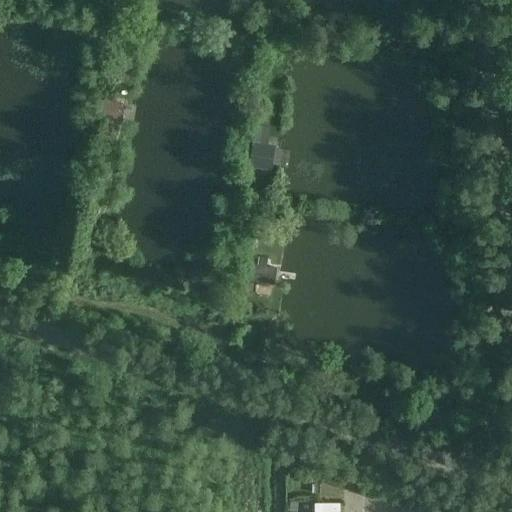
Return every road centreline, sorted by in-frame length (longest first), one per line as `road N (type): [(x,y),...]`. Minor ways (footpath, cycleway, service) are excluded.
road 1 (unclassified): [(0,325),(511,496)]
road 2 (unclassified): [(480,0),(511,244)]
